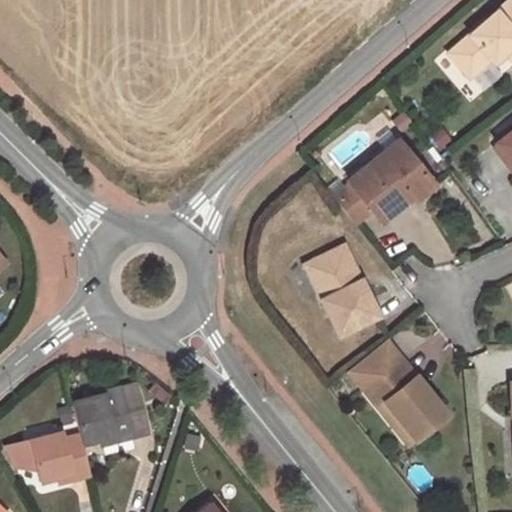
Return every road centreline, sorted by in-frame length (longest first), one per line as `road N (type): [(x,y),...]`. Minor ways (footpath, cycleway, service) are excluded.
road 1 (unclassified): [(185,243),(224,181),(434,0)]
road 2 (unclassified): [(228,372),(339,511)]
road 3 (unclassified): [(106,244),(0,132)]
road 4 (unclassified): [(0,376),(96,302)]
